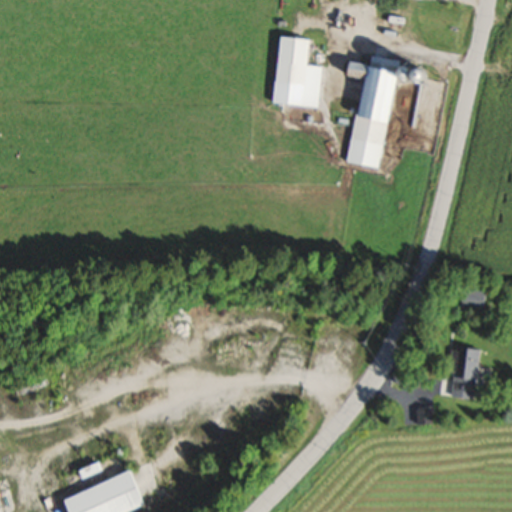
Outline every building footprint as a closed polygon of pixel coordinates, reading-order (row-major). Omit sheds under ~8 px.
[(315,107),(319,65),(303,64),(306,39),(276,36),(270,103),(315,107)] [(344,162),(375,167),(390,79),(421,85),(424,66),(368,57),(367,65),(342,61),(340,75),(358,78),(344,162)] [(479,312),(484,290),(462,284),(456,306),(479,312)] [(303,347),(280,337),(274,353),(296,363),(303,347)] [(475,350),(451,347),(444,396),(469,399),(475,350)] [(59,511),(120,511),(140,504),(125,470),(54,500),(59,511)]
